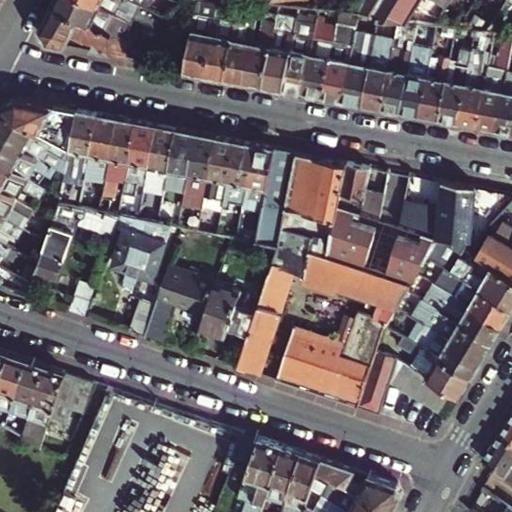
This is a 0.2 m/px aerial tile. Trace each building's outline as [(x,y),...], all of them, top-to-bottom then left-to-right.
[(131,22),(85,0),(56,0),(53,6),(113,36),(126,42),(130,27),(131,22)] [(85,0),(131,22),(135,2),(130,0),(85,0)] [(209,0),(207,15),(196,13),(185,70),(205,74),(216,17),(219,4),(219,0),(209,0)] [(365,0),(360,8),(381,11),(380,17),(408,20),(420,0),(365,0)] [(313,24),(300,21),(287,89),(307,93),(321,23),(324,6),(317,5),(313,24)] [(113,36),(53,6),(41,29),(48,44),(63,47),(70,36),(93,47),(89,52),(109,56),(113,36)] [(248,82),(255,43),(249,42),(254,17),(238,14),(237,21),(224,78),(248,82)] [(361,14),(359,22),(378,25),(380,17),(361,14)] [(224,78),(237,21),(216,17),(205,74),(224,78)] [(285,31),(279,29),(267,86),(287,89),(300,21),(288,18),(285,31)] [(261,44),(255,43),(248,82),(267,86),(279,29),(280,21),(266,19),(261,44)] [(327,24),(321,23),(307,93),(326,97),(336,40),(324,38),(327,24)] [(365,104),(376,48),(379,35),(366,33),(367,28),(361,26),(360,31),(346,101),(365,104)] [(463,123),(470,84),(480,30),(460,28),(458,39),(464,40),(460,66),(453,64),(443,119),(463,123)] [(351,43),(336,40),(326,97),(346,101),(360,31),(353,30),(351,43)] [(126,42),(113,36),(109,56),(123,58),(126,42)] [(501,130),(511,75),(511,36),(508,57),(495,55),(493,66),(481,126),(501,130)] [(425,116),(432,77),(438,45),(426,43),(420,74),(413,73),(405,112),(425,116)] [(384,49),(376,48),(365,104),(386,108),(394,69),(398,46),(385,44),(384,49)] [(401,70),(394,69),(386,108),(405,112),(413,73),(417,52),(405,49),(401,70)] [(443,119),(453,64),(454,59),(444,57),(440,78),(432,77),(425,116),(443,119)] [(477,85),(470,84),(463,123),(481,126),(493,66),(481,64),(477,85)] [(511,75),(501,130),(511,132),(511,75)] [(1,111),(69,148),(71,149),(74,132),(48,118),(55,107),(19,100),(5,105),(1,111)] [(0,112),(0,136),(42,160),(48,150),(63,159),(69,148),(1,111),(0,112)] [(92,154),(99,115),(78,111),(74,132),(71,149),(67,171),(80,174),(84,153),(92,154)] [(118,119),(99,115),(92,154),(84,195),(94,197),(97,177),(100,178),(101,173),(108,174),(118,119)] [(138,123),(118,119),(108,174),(105,192),(117,194),(123,160),(132,161),(138,123)] [(158,126),(138,123),(132,161),(125,197),(135,199),(138,182),(147,184),(158,126)] [(177,130),(158,126),(147,184),(147,187),(156,188),(160,189),(164,168),(170,169),(177,130)] [(197,134),(177,130),(170,169),(166,190),(180,192),(183,172),(190,173),(197,134)] [(216,138),(197,134),(190,173),(186,194),(198,196),(201,175),(209,176),(216,138)] [(58,168),(42,160),(0,136),(0,162),(31,180),(37,170),(53,178),(58,168)] [(236,141),(216,138),(209,176),(206,198),(218,200),(222,178),(229,180),(236,141)] [(256,145),(236,141),(229,180),(225,201),(224,207),(243,211),(244,205),(249,184),(256,145)] [(276,149),(256,145),(249,184),(244,205),(258,207),(262,186),(269,187),(276,149)] [(279,245),(297,153),(276,149),(269,187),(259,241),(279,245)] [(360,407),(380,351),(388,329),(398,311),(413,284),(329,256),(347,163),(297,153),(279,245),(274,261),(273,265),(295,272),(355,292),(338,341),(296,328),(279,380),(360,407)] [(0,189),(20,200),(26,190),(42,198),(48,188),(31,180),(0,162),(0,189)] [(443,181),(347,163),(329,256),(413,284),(416,277),(426,259),(433,263),(436,252),(432,249),(438,237),(443,181)] [(474,187),(443,181),(438,237),(432,249),(436,252),(433,263),(440,267),(444,238),(478,258),(491,238),(493,234),(471,222),(474,187)] [(150,221),(156,188),(147,187),(141,219),(142,219),(150,221)] [(0,214),(10,219),(15,209),(32,218),(37,209),(20,200),(0,189),(0,214)] [(186,194),(183,209),(192,210),(198,196),(186,194)] [(61,204),(40,270),(46,272),(47,276),(62,277),(81,221),(87,217),(120,228),(124,216),(61,204)] [(0,236),(5,228),(22,237),(27,228),(10,219),(0,214),(0,236)] [(141,219),(133,217),(116,265),(130,269),(127,278),(139,282),(142,273),(156,278),(170,235),(140,225),(142,219),(141,219)] [(511,277),(511,250),(491,238),(478,258),(511,277)] [(0,251),(29,267),(35,257),(0,239),(0,251)] [(259,241),(254,254),(274,261),(279,245),(259,241)] [(511,308),(511,277),(478,258),(473,267),(458,259),(450,272),(455,275),(511,308)] [(207,317),(218,283),(219,281),(170,264),(156,304),(146,335),(162,341),(175,305),(207,317)] [(282,311),(295,272),(273,265),(266,288),(261,304),(282,311)] [(511,312),(511,308),(455,275),(447,289),(439,284),(436,289),(503,327),(511,312)] [(252,334),(261,304),(266,288),(245,282),(242,291),(230,326),(252,334)] [(230,326),(242,291),(218,283),(207,317),(203,328),(227,337),(230,326)] [(90,317),(99,290),(84,284),(75,311),(90,317)] [(503,327),(436,289),(433,286),(423,302),(435,309),(494,343),(503,327)] [(146,335),(156,304),(142,299),(132,330),(146,335)] [(261,373),(282,311),(261,304),(252,334),(241,367),(261,373)] [(483,361),(494,343),(435,309),(428,321),(420,317),(417,322),(483,361)] [(421,331),(414,344),(473,379),(483,361),(417,322),(414,327),(421,331)] [(397,349),(403,338),(388,329),(380,351),(391,358),(397,349)] [(473,379),(414,344),(403,338),(397,349),(416,360),(411,369),(414,371),(426,378),(438,385),(452,394),(461,399),(473,379)] [(0,385),(11,353),(0,349),(0,385)] [(381,414),(391,385),(399,362),(391,358),(380,351),(360,407),(381,414)] [(11,353),(0,385),(0,423),(8,425),(13,411),(31,360),(11,353)] [(50,366),(31,360),(13,411),(33,417),(50,366)] [(391,385),(426,405),(441,414),(452,394),(438,385),(426,378),(414,371),(411,369),(399,362),(391,385)] [(67,372),(50,366),(33,417),(26,437),(42,445),(50,423),(52,415),(67,372)] [(67,372),(52,415),(67,420),(72,408),(83,377),(67,372)] [(85,413),(96,381),(83,377),(72,408),(85,413)] [(511,416),(501,433),(511,439),(511,416)] [(254,463),(262,438),(247,433),(239,458),(254,463)] [(511,439),(501,433),(485,458),(494,465),(507,476),(511,480),(511,439)] [(263,511),(264,510),(287,445),(262,437),(262,438),(254,463),(251,471),(243,496),(250,499),(245,511),(263,511)] [(284,511),(286,507),(304,451),(287,445),(264,510),(269,511),(284,511)] [(308,509),(314,489),(315,484),(320,469),(324,458),(304,451),(286,507),(293,510),(295,505),(308,509)] [(401,483),(324,458),(320,469),(341,480),(396,510),(405,495),(401,483)] [(251,471),(237,466),(226,490),(243,496),(251,471)] [(331,498),(336,501),(357,511),(394,511),(396,510),(341,480),(331,498)] [(315,484),(314,489),(324,494),(326,490),(315,484)] [(357,511),(336,501),(329,511),(328,511),(325,510),(323,511),(357,511)]
